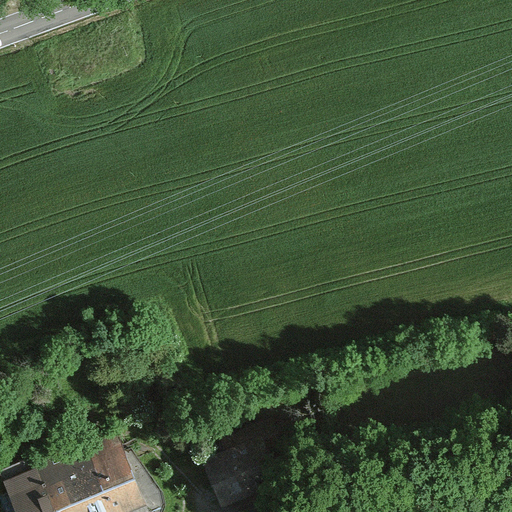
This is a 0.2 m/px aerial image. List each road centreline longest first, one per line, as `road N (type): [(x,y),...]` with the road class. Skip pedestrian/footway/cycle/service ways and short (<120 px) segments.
road 1 (track): [(252,511),(511,439)]
road 2 (track): [(0,450),(105,404),(133,406),(169,448),(196,511)]
